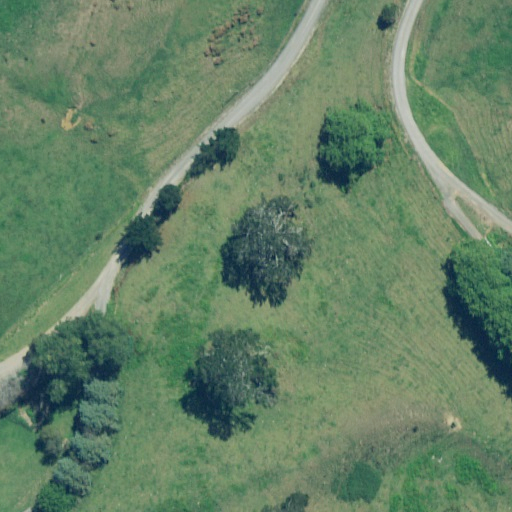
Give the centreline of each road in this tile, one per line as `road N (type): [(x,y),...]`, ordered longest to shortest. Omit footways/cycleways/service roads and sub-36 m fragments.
road 1 (track): [(0,369),(89,294),(206,136),(259,92),(324,0)]
road 2 (unclassified): [(410,0),(408,86),(422,147),(511,238)]
